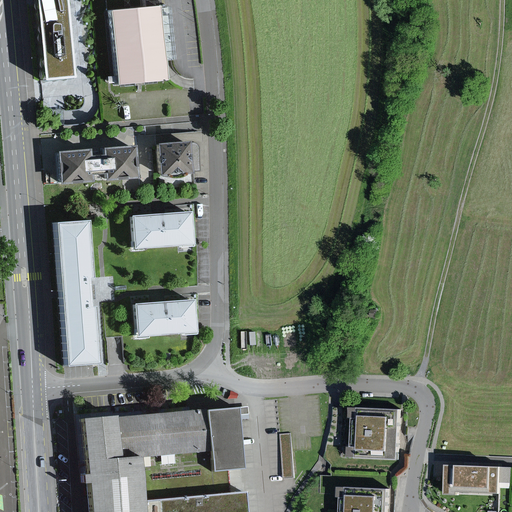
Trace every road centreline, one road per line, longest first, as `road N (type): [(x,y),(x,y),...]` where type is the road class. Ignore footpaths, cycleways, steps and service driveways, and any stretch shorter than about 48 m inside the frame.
road 1 (track): [(503,0),(497,79),(416,389)]
road 2 (residential): [(206,364),(218,326),(212,118),(198,0)]
road 3 (residential): [(206,364),(255,389),(416,389),(428,414),(409,511)]
road 4 (primary): [(0,10),(20,235)]
road 5 (residential): [(32,388),(184,375),(206,364)]
road 6 (primary): [(20,235),(32,388)]
road 7 (primary): [(32,388),(38,511)]
